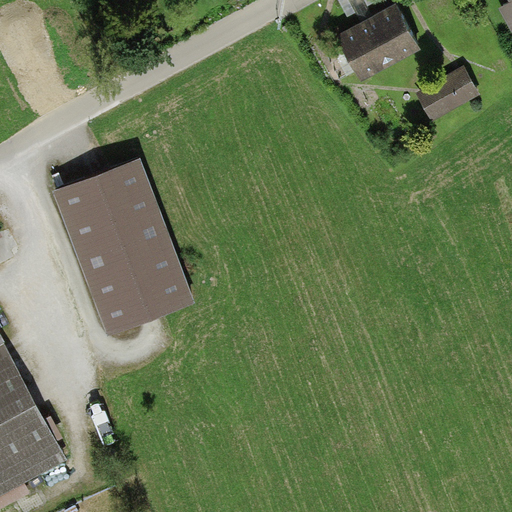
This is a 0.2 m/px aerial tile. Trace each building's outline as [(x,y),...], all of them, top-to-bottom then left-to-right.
[(386,0),(337,27),(362,73),(421,40),(399,0),(386,0)] [(511,0),(500,0),(498,1),(511,26),(511,0)] [(416,88),(433,117),(480,90),(464,61),(416,88)] [(141,149),(53,181),(107,327),(195,295),(141,149)] [(0,486),(66,452),(6,338),(0,340),(0,486)]
